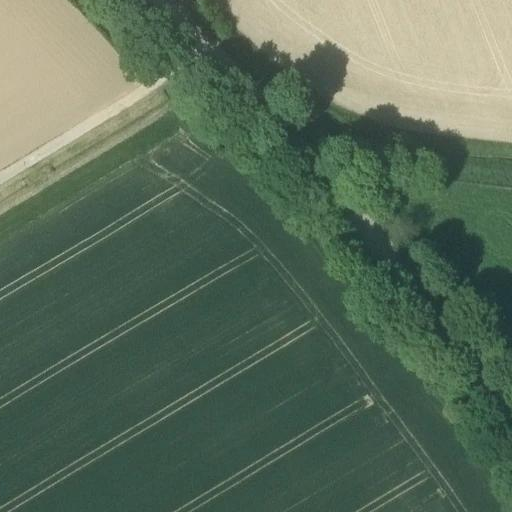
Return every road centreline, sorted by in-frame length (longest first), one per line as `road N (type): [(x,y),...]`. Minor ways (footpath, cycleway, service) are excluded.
road 1 (track): [(149,0),(467,354),(511,419)]
road 2 (track): [(203,59),(0,180)]
